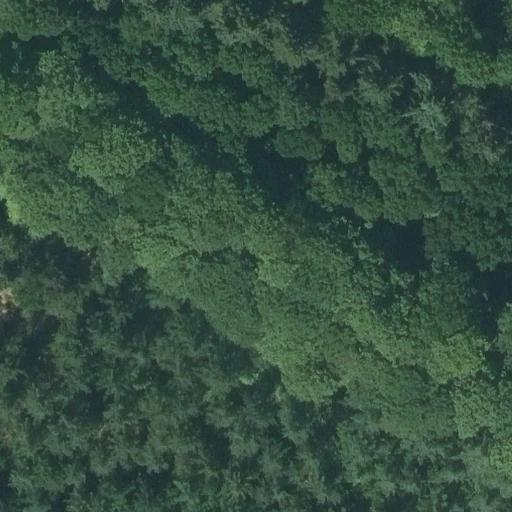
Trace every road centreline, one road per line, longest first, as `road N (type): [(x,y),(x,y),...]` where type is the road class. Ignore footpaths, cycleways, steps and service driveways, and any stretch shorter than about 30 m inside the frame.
road 1 (track): [(0,75),(426,307),(511,365)]
road 2 (unclassified): [(511,77),(339,0)]
